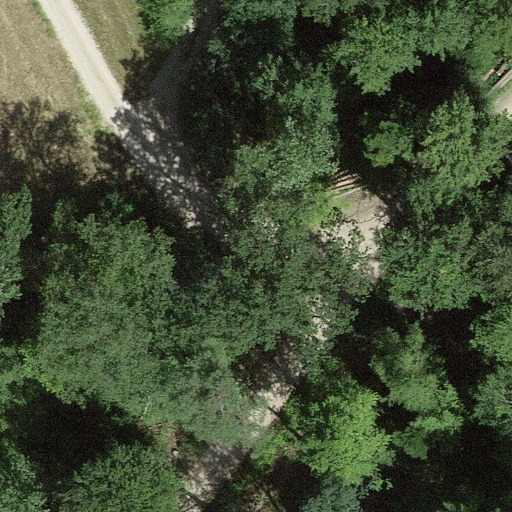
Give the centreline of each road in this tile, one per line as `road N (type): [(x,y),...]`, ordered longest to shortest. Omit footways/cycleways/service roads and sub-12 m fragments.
road 1 (track): [(46,0),(125,136),(219,225),(283,235),(360,229),(408,201),(511,105)]
road 2 (track): [(184,511),(360,229)]
road 3 (track): [(125,136),(225,19),(227,0)]
